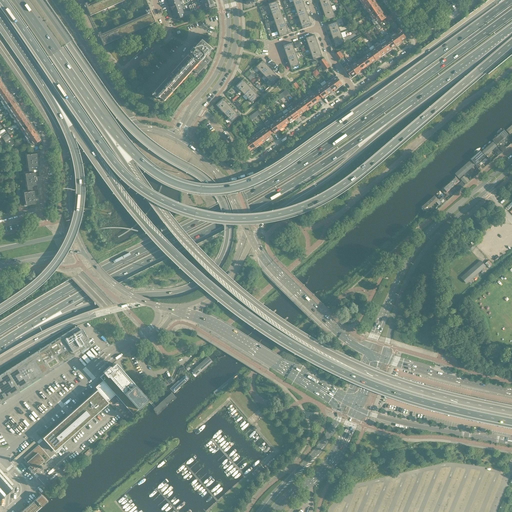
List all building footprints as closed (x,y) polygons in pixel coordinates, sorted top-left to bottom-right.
[(102,0),(89,6),(89,5),(88,2),(85,3),(91,16),(101,11),(102,11),(125,0),(102,0)] [(182,0),(171,5),(172,10),(181,6),(184,5),(182,0)] [(204,4),(202,4),(203,9),(215,5),(213,0),(204,4)] [(374,0),(368,0),(363,4),(366,9),(376,2),(374,0)] [(269,4),(271,10),(279,7),(277,1),(269,4)] [(330,1),(321,4),(323,9),(331,6),(330,1)] [(376,2),(366,9),(370,14),(379,7),(376,2)] [(304,4),(295,7),(297,12),(306,9),(304,4)] [(103,35),(102,34),(101,32),(98,33),(104,45),(115,40),(156,22),(149,6),(148,7),(147,7),(147,8),(146,9),(146,10),(146,11),(147,12),(147,13),(148,15),(103,35)] [(181,6),(172,10),(174,14),(183,11),(181,6)] [(331,6),(323,9),(324,15),(333,12),(331,6)] [(279,7),(271,10),(272,15),(281,12),(279,7)] [(379,7),(370,14),(373,19),(383,12),(379,7)] [(306,9),(297,12),(299,18),(308,15),(306,9)] [(183,11),(174,14),(176,19),(185,16),(183,11)] [(281,12),(272,15),(274,20),(283,17),(281,12)] [(335,17),(333,12),(324,15),(326,20),(335,17)] [(383,12),(373,19),(377,24),(386,18),(387,17),(386,15),(385,16),(383,12)] [(308,15),(299,18),(301,23),(310,20),(308,15)] [(283,17),(274,20),(276,26),(285,23),(283,17)] [(310,20),(301,23),(303,29),(312,25),(310,20)] [(328,25),(330,30),(339,27),(337,22),(328,25)] [(285,23),(276,26),(278,31),(287,28),(285,23)] [(339,27),(330,30),(332,36),(341,33),(339,27)] [(398,31),(395,33),(402,42),(408,38),(405,34),(404,35),(401,32),(403,31),(400,27),(397,29),(398,31)] [(287,28),(278,31),(280,37),(289,33),(287,28)] [(341,33),(332,36),(334,41),(343,38),(341,33)] [(402,42),(395,33),(390,37),(397,46),(402,42)] [(306,38),(308,44),(317,40),(315,35),(306,38)] [(397,46),(390,37),(385,40),(392,49),(397,46)] [(343,38),(334,41),(336,47),(345,44),(343,38)] [(193,69),(198,74),(210,60),(206,57),(206,56),(213,49),(213,48),(203,40),(198,45),(193,45),(190,50),(190,54),(189,56),(154,94),(158,98),(160,96),(165,101),(165,100),(193,69)] [(317,40),(308,44),(310,49),(319,46),(317,40)] [(392,49),(385,40),(381,43),(387,52),(392,49)] [(283,46),(285,52),(294,48),(292,43),(283,46)] [(387,52),(381,43),(376,47),(382,56),(387,52)] [(319,46),(310,49),(312,54),(321,51),(319,46)] [(382,56),(376,47),(371,50),(377,60),(382,56)] [(294,48),(285,52),(287,57),(296,54),(294,48)] [(377,60),(371,50),(368,53),(366,51),(365,52),(372,63),(377,60)] [(321,51),(312,54),(314,60),(322,57),(321,51)] [(360,56),(361,58),(368,67),(372,63),(365,52),(360,56)] [(296,54),(287,57),(289,62),(298,59),(296,54)] [(368,67),(361,58),(358,60),(354,55),(353,56),(355,59),(356,61),(363,70),(368,67)] [(298,59),(289,62),(291,68),(300,65),(298,59)] [(363,70),(356,61),(355,59),(353,60),(354,63),(351,65),(358,74),(363,70)] [(263,60),(256,67),(260,71),(267,65),(263,60)] [(358,74),(351,65),(349,63),(346,65),(347,66),(344,68),(351,79),(358,74)] [(267,65),(260,71),(264,75),(271,69),(267,65)] [(271,69),(264,75),(268,79),(275,73),(271,69)] [(254,77),(255,76),(251,71),(247,75),(253,82),(256,80),(254,77)] [(279,77),(275,73),(268,79),(272,84),(279,77)] [(343,85),(336,76),(331,79),(338,88),(343,85)] [(236,86),(240,90),(247,84),(243,79),(236,86)] [(338,88),(331,79),(326,83),(333,92),(338,88)] [(333,92),(326,83),(322,86),(328,95),(333,92)] [(247,84),(240,90),(244,94),(251,88),(247,84)] [(328,95),(322,86),(317,90),(314,91),(320,98),(322,97),(323,99),(328,95)] [(0,97),(8,92),(9,92),(6,87),(0,91),(0,97)] [(251,88),(244,94),(248,98),(255,92),(251,88)] [(317,100),(320,98),(314,91),(312,93),(307,96),(314,106),(319,102),(317,100)] [(13,98),(12,96),(9,92),(8,92),(0,97),(0,98),(1,100),(2,102),(2,103),(3,102),(5,104),(13,98)] [(255,92),(248,98),(252,103),(259,96),(255,92)] [(314,106),(307,96),(302,100),(309,109),(314,106)] [(13,98),(5,104),(6,107),(7,109),(16,103),(15,102),(15,101),(13,98)] [(216,105),(220,109),(227,103),(223,98),(216,105)] [(309,109),(302,100),(297,103),(304,113),(309,109)] [(16,103),(7,109),(8,111),(9,111),(11,113),(19,107),(18,105),(17,105),(16,103)] [(227,103),(220,109),(224,113),(231,107),(227,103)] [(304,113),(297,103),(293,107),(299,116),(304,113)] [(19,107),(11,113),(12,115),(12,116),(13,118),(21,112),(21,111),(21,109),(19,107)] [(231,107),(224,113),(228,117),(235,111),(231,107)] [(260,115),(266,111),(263,107),(259,110),(257,111),(259,115),(260,115)] [(299,116),(293,107),(288,110),(295,120),(299,116)] [(295,120),(288,110),(283,114),(290,123),(295,120)] [(228,117),(231,120),(232,122),(239,115),(235,111),(228,117)] [(252,120),(259,115),(257,111),(249,117),(252,120)] [(21,112),(13,118),(14,120),(15,119),(17,121),(25,115),(24,113),(22,113),(21,112)] [(290,123),(283,114),(278,118),(285,127),(290,123)] [(25,115),(17,121),(18,124),(17,124),(19,126),(27,120),(27,119),(27,118),(25,115)] [(285,127),(278,118),(273,121),(280,130),(285,127)] [(27,120),(19,126),(20,129),(21,128),(22,130),(31,124),(30,122),(28,122),(27,120)] [(280,130),(273,121),(266,126),(268,128),(272,133),(274,132),(275,134),(280,130)] [(31,124),(22,130),(24,133),(23,133),(25,135),(33,129),(33,128),(33,127),(31,124)] [(268,128),(266,126),(259,131),(266,140),(271,137),(269,135),(272,133),(268,128)] [(33,129),(25,135),(24,136),(28,140),(37,134),(33,129)] [(10,138),(9,136),(7,133),(5,131),(0,134),(2,137),(3,139),(5,142),(7,144),(8,147),(11,145),(14,143),(13,143),(12,140),(10,138)] [(266,140),(259,131),(254,135),(261,144),(266,140)] [(494,140),(498,145),(510,135),(505,131),(494,140)] [(33,145),(40,140),(37,134),(28,140),(31,146),(33,145)] [(261,144),(254,135),(249,138),(256,148),(261,144)] [(256,148),(249,138),(246,140),(243,142),(250,152),(256,148)] [(482,150),(486,155),(497,146),(493,141),(482,150)] [(477,165),(486,156),(482,152),(472,160),(477,165)] [(37,185),(36,179),(35,172),(34,172),(33,167),(38,166),(36,154),(26,155),(28,168),(29,173),(25,174),(27,186),(28,192),(24,192),(25,205),(35,204),(34,191),(32,191),(32,186),(37,185)] [(460,179),(475,165),(470,160),(455,173),(460,179)] [(460,179),(465,184),(470,181),(465,175),(460,179)] [(444,197),(461,182),(457,178),(440,193),(444,197)] [(426,212),(439,201),(436,196),(423,207),(426,212)] [(475,248),(474,247),(471,244),(465,250),(469,254),(475,248)] [(466,283),(486,266),(480,260),(461,277),(466,283)] [(77,326),(0,374),(0,404),(91,346),(90,346),(88,342),(90,341),(82,329),(80,330),(77,326)] [(96,390),(43,438),(44,440),(46,442),(54,450),(104,406),(108,402),(107,401),(111,397),(112,398),(113,397),(113,396),(115,394),(132,414),(141,407),(140,406),(142,404),(142,405),(148,400),(122,370),(115,363),(111,367),(109,366),(102,372),(104,373),(100,377),(103,380),(95,387),(96,388),(96,389),(96,390)] [(24,458),(25,460),(27,462),(33,469),(44,460),(45,462),(50,458),(40,447),(38,445),(24,458)] [(5,474),(0,468),(0,472),(5,478),(25,460),(24,458),(5,474)] [(256,477),(265,469),(261,465),(252,473),(256,477)] [(0,499),(13,488),(5,478),(0,472),(0,499)] [(20,511),(35,511),(47,501),(41,495),(41,494),(39,496),(37,497),(34,500),(26,508),(23,510),(20,511)]
